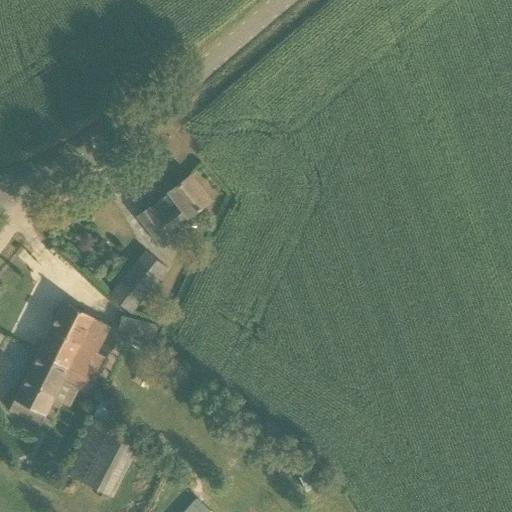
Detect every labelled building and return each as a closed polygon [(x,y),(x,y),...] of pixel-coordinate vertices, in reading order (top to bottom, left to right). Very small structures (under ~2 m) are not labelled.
[(169,233),(211,201),(191,175),(168,192),(169,194),(151,208),(150,207),(137,217),(160,250),(174,240),(169,233)] [(132,314),(168,269),(145,251),(109,296),(132,314)] [(94,318),(64,302),(38,352),(71,369),(94,381),(107,358),(97,353),(109,327),(94,319),(94,318)] [(155,324),(122,316),(118,329),(151,338),(155,324)] [(47,417),(65,381),(71,369),(38,352),(14,400),(47,417)] [(94,381),(71,369),(65,381),(79,389),(88,394),(95,381),(94,381)] [(114,498),(138,443),(96,423),(71,478),(114,498)] [(216,511),(202,497),(186,511),(216,511)]
